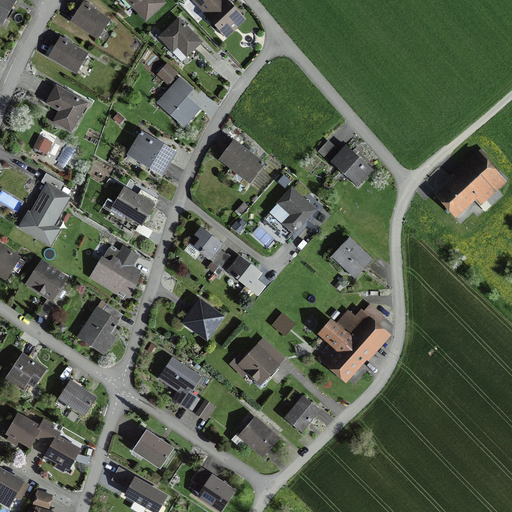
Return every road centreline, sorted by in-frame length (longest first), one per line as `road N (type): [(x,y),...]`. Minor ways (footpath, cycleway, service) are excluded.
road 1 (residential): [(281,38),(233,94),(189,171),(120,389)]
road 2 (residential): [(409,182),(395,227),(401,325),(393,358),(375,387),(270,488)]
road 3 (residential): [(409,182),(281,38)]
road 4 (residential): [(120,389),(270,488)]
road 5 (residential): [(0,311),(120,389)]
road 6 (residential): [(120,389),(82,511)]
